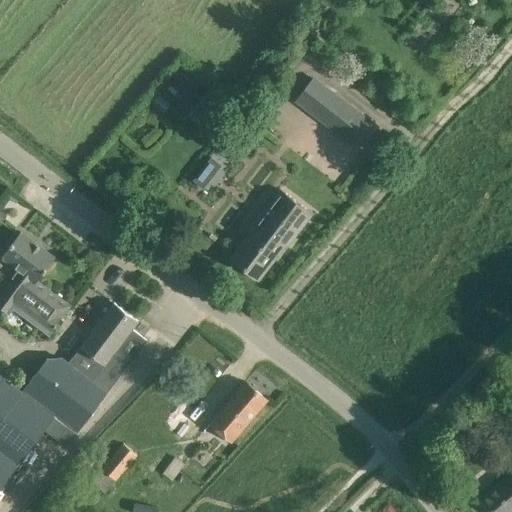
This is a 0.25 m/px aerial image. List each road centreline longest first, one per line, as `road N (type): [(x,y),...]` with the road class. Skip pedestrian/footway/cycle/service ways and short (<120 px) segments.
road 1 (unclassified): [(257,339),(511,27)]
road 2 (unclassified): [(257,339),(0,145)]
road 3 (unclassified): [(438,511),(388,448),(257,339)]
